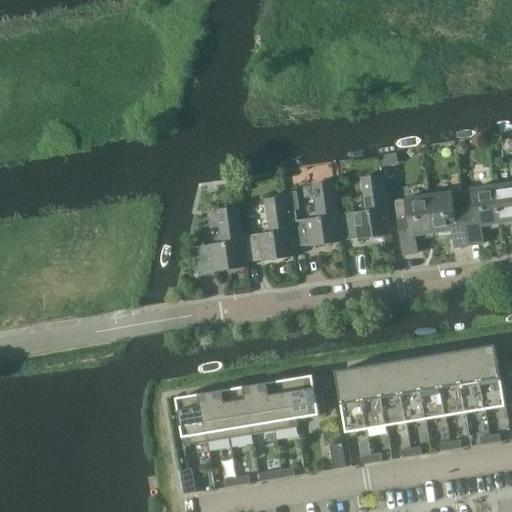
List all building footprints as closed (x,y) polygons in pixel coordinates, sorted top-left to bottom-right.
[(459,143),(456,147),(456,152),(460,155),(465,153),(468,150),(467,145),(463,143),(459,143)] [(370,211),(340,215),(344,242),(391,235),(383,182),(383,181),(382,175),(365,177),(370,211)] [(295,209),(288,211),(290,222),(293,249),(344,242),(340,215),(335,182),(312,185),(317,218),(297,221),(295,209)] [(511,223),(511,184),(495,187),(500,225),(511,223)] [(472,190),(472,193),(463,194),(470,247),(484,245),(481,228),(500,225),(495,187),(472,190)] [(453,192),(428,196),(434,235),(451,233),(453,249),(470,247),(463,194),(454,196),(453,192)] [(417,255),(414,238),(434,235),(428,196),(406,199),(407,202),(397,204),(397,201),(394,201),(403,257),(417,255)] [(269,234),(243,238),(247,263),(294,256),(293,249),(290,222),(288,211),(286,197),(264,200),(269,234)] [(221,244),(193,248),(197,275),(248,268),(247,263),(243,238),(239,209),(216,212),(221,244)] [(476,349),(481,381),(501,377),(496,348),(496,345),(476,349)] [(461,384),(481,381),(476,349),(456,352),(461,384)] [(441,387),(461,384),(456,352),(436,355),(441,387)] [(416,359),(422,390),(441,387),(436,355),(416,359)] [(397,362),(402,394),(422,390),(416,359),(397,362)] [(382,397),(402,394),(397,362),(377,365),(382,397)] [(357,368),(362,400),(382,397),(377,365),(357,368)] [(362,400),(357,368),(337,372),(337,374),(342,404),(362,400)] [(290,380),(297,419),(320,415),(319,411),(325,410),(322,390),(316,391),(314,378),(313,376),(290,380)] [(481,381),(486,410),(506,407),(501,377),(481,381)] [(275,431),(298,427),(297,419),(290,380),(267,384),(275,431)] [(466,413),(486,410),(481,381),(461,384),(466,413)] [(275,431),(267,384),(245,387),(253,435),(275,431)] [(446,417),(466,413),(461,384),(441,387),(446,417)] [(230,438),(253,435),(245,387),(223,391),(230,438)] [(446,417),(441,387),(422,390),(427,420),(446,417)] [(407,423),(427,420),(422,390),(402,394),(407,423)] [(208,442),(230,438),(223,391),(200,395),(208,442)] [(387,426),(407,423),(402,394),(382,397),(387,426)] [(185,446),(208,442),(200,395),(177,399),(177,401),(185,446)] [(382,397),(362,400),(367,430),(387,426),(382,397)] [(347,433),(367,430),(362,400),(342,404),(347,433)] [(500,434),(490,436),(491,444),(501,442),(500,434)] [(481,445),(491,444),(490,436),(480,437),(481,445)] [(450,442),(452,450),(462,449),(460,441),(450,442)] [(452,450),(450,442),(441,444),(442,452),(452,450)] [(334,470),(346,468),(342,444),(330,446),(334,470)] [(421,447),(411,449),(412,457),(422,455),(421,447)] [(402,459),(412,457),(411,449),(401,450),(402,459)] [(382,454),(372,455),(373,463),(383,462),(382,454)] [(363,465),(373,463),(372,455),(362,457),(363,465)] [(294,468),(282,470),(283,478),(295,476),(294,468)] [(196,493),(192,469),(181,471),(185,495),(196,493)] [(261,482),(283,478),(282,470),(259,474),(261,482)] [(249,476),(237,478),(238,486),(250,484),(249,476)] [(238,486),(237,478),(225,480),(226,488),(238,486)]
